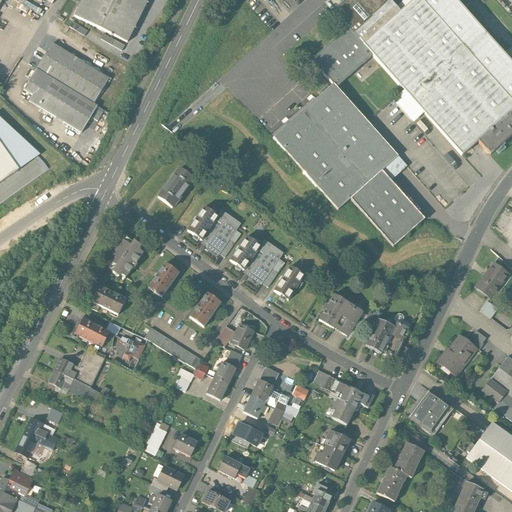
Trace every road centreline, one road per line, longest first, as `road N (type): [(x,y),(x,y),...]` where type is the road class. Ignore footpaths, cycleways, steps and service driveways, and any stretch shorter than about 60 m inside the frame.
road 1 (tertiary): [(104,193),(0,410)]
road 2 (residential): [(511,183),(481,226),(400,391)]
road 3 (residential): [(278,323),(104,193)]
road 4 (tertiary): [(198,0),(104,193)]
road 5 (residential): [(179,511),(278,323)]
road 6 (residential): [(400,391),(278,323)]
road 7 (residential): [(400,391),(342,511)]
